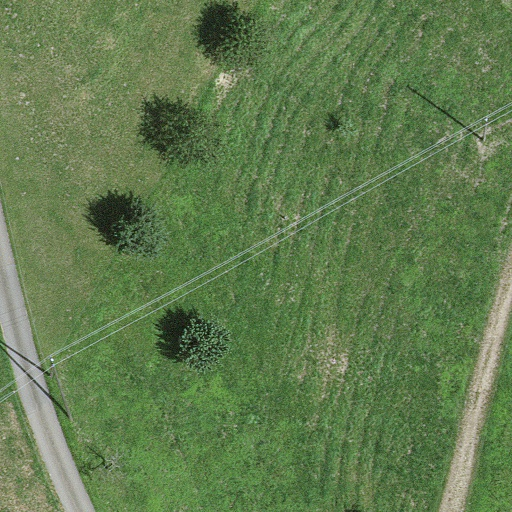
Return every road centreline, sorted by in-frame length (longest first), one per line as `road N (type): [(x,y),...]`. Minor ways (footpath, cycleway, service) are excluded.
road 1 (track): [(80,511),(26,369),(0,258)]
road 2 (track): [(511,274),(445,511)]
